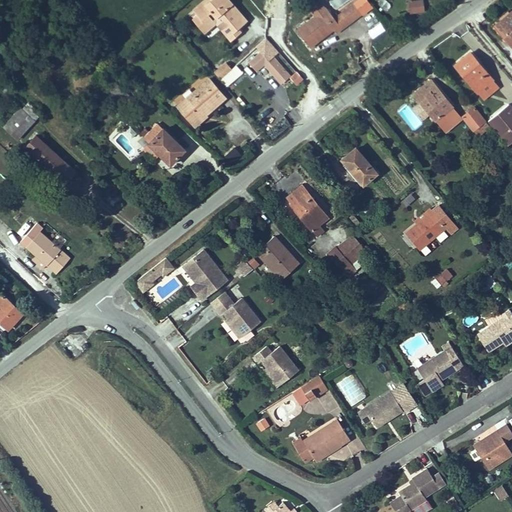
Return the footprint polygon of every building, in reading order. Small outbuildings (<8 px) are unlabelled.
[(208,25),(220,14),(231,26),(236,21),(241,27),(248,20),(230,0),(206,0),(194,11),(200,17),(208,25)] [(367,0),(357,0),(334,16),(327,7),(321,0),(317,0),(307,7),(314,16),(297,30),(310,47),(334,30),(338,33),(375,8),(367,0)] [(425,12),(424,0),(418,0),(409,1),(409,13),(425,12)] [(511,10),(495,26),(511,43),(511,10)] [(231,26),(220,14),(208,25),(200,17),(195,21),(206,33),(219,21),(235,38),(244,30),(241,27),(236,21),(231,26)] [(257,70),(263,64),(282,84),(290,77),(264,50),(250,63),(257,70)] [(481,62),(472,51),(454,65),(464,76),(481,62)] [(241,75),(228,60),(213,73),(226,88),(241,75)] [(464,76),(483,100),(500,88),(481,62),(464,76)] [(303,78),(298,72),(291,77),(297,84),(303,78)] [(209,77),(186,98),(185,98),(176,106),(197,130),(230,101),(209,77)] [(447,132),(463,119),(432,80),(414,93),(447,132)] [(396,111),(413,131),(423,123),(406,103),(396,111)] [(488,121),(508,145),(511,141),(511,103),(488,121)] [(12,135),(25,121),(34,111),(27,104),(23,108),(21,107),(3,127),(12,135)] [(488,124),(484,119),(477,110),(465,120),(476,133),(488,124)] [(34,111),(25,121),(12,135),(19,141),(31,126),(40,116),(34,111)] [(175,163),(188,150),(165,127),(153,139),(154,141),(175,163)] [(74,171),(39,131),(28,141),(39,153),(63,180),(74,171)] [(175,163),(154,141),(149,145),(170,167),(175,163)] [(235,148),(225,157),(231,165),(242,156),(235,148)] [(354,148),(342,159),(361,183),(373,173),(354,148)] [(58,184),(63,180),(39,153),(34,158),(58,184)] [(318,234),(314,228),(327,218),(302,185),(287,196),(292,204),(291,206),(314,237),(318,234)] [(455,226),(439,204),(426,215),(429,218),(418,226),(407,234),(421,251),(455,226)] [(429,218),(426,215),(415,223),(418,226),(429,218)] [(69,256),(42,231),(28,247),(36,254),(47,264),(56,272),(69,256)] [(354,235),(340,247),(338,245),(327,253),(341,270),(365,250),(354,235)] [(302,263),(275,236),(256,252),(281,280),(302,263)] [(205,249),(184,265),(194,279),(196,277),(198,280),(191,286),(202,300),(228,280),(205,249)] [(42,269),(47,264),(36,254),(32,259),(42,269)] [(246,260),(254,269),(260,264),(251,255),(246,260)] [(173,268),(166,258),(153,267),(159,275),(161,273),(166,273),(173,268)] [(244,275),(252,269),(245,259),(236,265),(244,275)] [(151,280),(159,275),(153,267),(136,281),(143,290),(151,285),(151,280)] [(430,282),(437,290),(453,277),(447,269),(430,282)] [(483,282),(488,290),(497,285),(492,277),(483,282)] [(225,292),(211,302),(221,314),(225,311),(230,317),(244,335),(262,321),(243,297),(234,303),(225,292)] [(0,323),(9,331),(22,314),(0,293),(0,323)] [(511,316),(509,311),(500,316),(497,312),(484,320),(488,327),(479,333),(490,352),(502,344),(511,338),(511,316)] [(240,338),(244,335),(230,317),(226,320),(240,338)] [(155,327),(173,350),(185,340),(167,318),(155,327)] [(511,344),(511,338),(502,344),(505,349),(511,344)] [(267,346),(253,356),(259,363),(262,360),(267,366),(281,384),(299,370),(280,345),(272,352),(267,346)] [(463,362),(455,349),(448,353),(446,350),(418,367),(430,388),(442,380),(438,373),(445,369),(450,378),(460,372),(457,366),(463,362)] [(277,387),(281,384),(267,366),(263,369),(277,387)] [(354,373),(336,384),(350,407),(368,396),(354,373)] [(327,389),(319,376),(301,387),(310,401),(327,389)] [(445,385),(442,380),(430,388),(434,392),(445,385)] [(413,410),(403,395),(396,399),(392,393),(359,413),(366,424),(374,420),(377,426),(403,410),(405,414),(413,410)] [(267,419),(256,422),(259,431),(270,428),(267,419)] [(349,440),(336,419),(300,440),(310,456),(319,451),(320,453),(339,442),(341,445),(349,440)] [(511,436),(511,433),(505,423),(495,430),(503,442),(511,436)] [(503,442),(495,430),(472,444),(487,468),(510,453),(503,442)] [(310,456),(300,440),(298,437),(291,441),(302,460),(310,456)] [(341,445),(339,442),(320,453),(319,451),(310,456),(313,461),(341,445)] [(438,486),(427,469),(413,478),(415,481),(400,491),(402,494),(390,502),(396,511),(408,511),(412,510),(410,508),(426,498),(424,495),(438,486)] [(502,485),(493,491),(500,502),(509,497),(502,485)] [(286,500),(283,502),(290,511),(295,511),(286,500)] [(266,511),(269,511),(277,507),(272,501),(263,508),(266,511)] [(290,511),(283,502),(277,507),(269,511),(290,511)]
